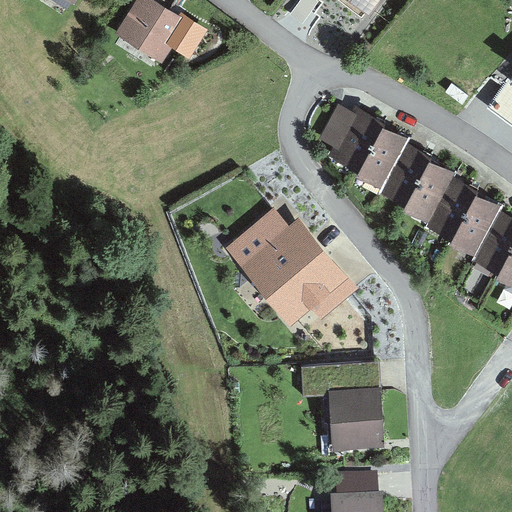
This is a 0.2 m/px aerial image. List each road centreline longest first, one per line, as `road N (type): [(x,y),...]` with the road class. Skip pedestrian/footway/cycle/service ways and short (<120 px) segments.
road 1 (residential): [(315,67),(297,103),(293,138),(311,174),(364,229),(408,296),(423,456)]
road 2 (residential): [(315,67),(380,85),(511,167)]
road 3 (residential): [(511,350),(423,456)]
